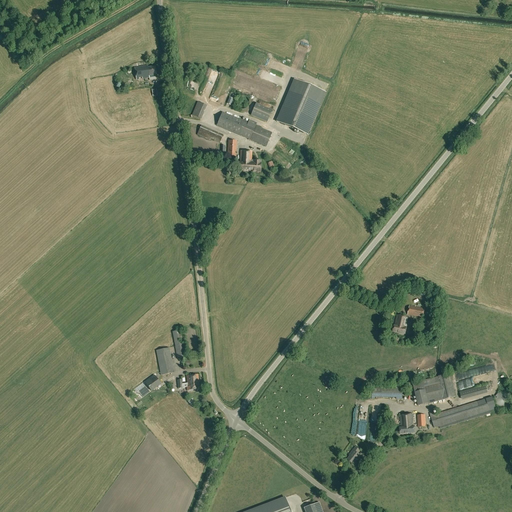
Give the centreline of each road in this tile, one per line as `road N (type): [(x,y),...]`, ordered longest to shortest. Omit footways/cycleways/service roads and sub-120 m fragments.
road 1 (tertiary): [(236,420),(511,75)]
road 2 (unclassified): [(236,420),(211,387),(159,0)]
road 3 (unclassified): [(358,511),(236,420)]
